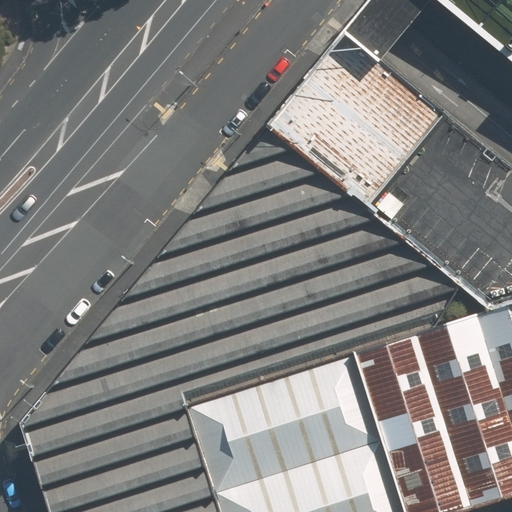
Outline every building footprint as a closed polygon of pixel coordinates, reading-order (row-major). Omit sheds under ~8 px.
[(511,0),(446,0),(511,52),(511,0)] [(269,119),(371,199),(443,109),(341,29),(269,119)] [(21,427),(53,511),(225,511),(188,400),(358,349),(440,323),(465,277),(371,199),(269,119),(21,427)] [(511,299),(440,323),(358,349),(410,511),(449,511),(511,492),(511,299)] [(410,511),(358,349),(188,400),(225,511),(410,511)]
